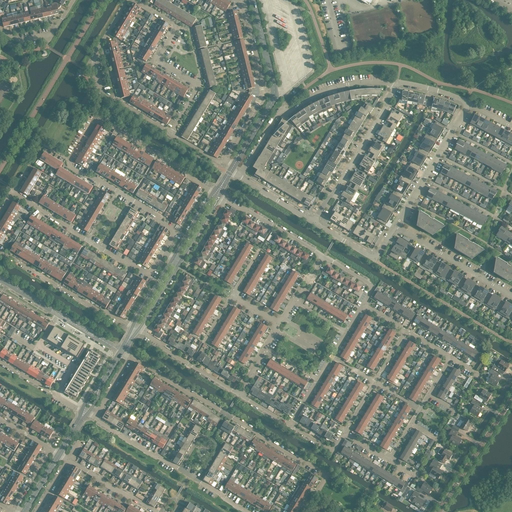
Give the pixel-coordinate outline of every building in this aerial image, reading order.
[(164,10),(169,2),(165,0),(163,0),(159,7),(164,10)] [(221,9),(226,0),(225,0),(219,0),(216,6),(215,5),(214,7),(216,8),(217,6),(221,9)] [(228,7),(231,3),(226,0),(221,9),(226,11),(227,9),(229,10),(231,9),(228,7)] [(58,8),(60,8),(61,6),(60,5),(58,6),(57,4),(58,2),(51,3),(52,6),(54,15),(60,13),(58,8)] [(168,13),(173,5),(169,2),(164,10),(168,13)] [(141,8),(133,3),(130,8),(138,13),(140,14),(142,12),(140,10),(141,8)] [(52,6),(49,6),(48,4),(46,4),(47,7),(49,16),(54,15),(52,6)] [(47,7),(44,8),(43,5),(41,6),(41,8),(44,17),(49,16),(47,7)] [(173,16),(178,7),(173,5),(168,13),(173,16)] [(41,8),(38,9),(38,6),(35,7),(38,19),(44,17),(41,8)] [(30,8),(33,20),(38,19),(35,7),(30,8)] [(178,7),(173,16),(178,18),(183,10),(178,7)] [(138,13),(130,8),(127,12),(135,17),(138,13)] [(232,12),(231,9),(229,10),(230,13),(227,13),(229,19),(238,17),(237,11),(232,12)] [(183,10),(178,18),(182,21),(187,13),(183,10)] [(135,17),(127,12),(125,17),(133,22),(135,17)] [(187,13),(182,21),(187,24),(192,16),(187,13)] [(192,27),(197,19),(192,16),(187,24),(192,27)] [(0,21),(1,22),(3,22),(4,27),(9,26),(7,17),(2,18),(2,20),(0,20),(0,21)] [(133,22),(125,17),(122,22),(130,26),(133,22)] [(169,24),(161,19),(158,23),(158,24),(166,29),(169,24)] [(130,26),(122,22),(119,26),(127,31),(130,26)] [(155,29),(163,34),(166,29),(158,24),(158,23),(156,22),(155,24),(157,25),(155,29)] [(127,31),(119,26),(116,31),(124,36),(127,31)] [(152,33),(160,38),(163,34),(155,29),(153,32),(152,33)] [(117,40),(118,38),(123,42),(125,39),(123,38),(124,36),(116,31),(113,36),(115,36),(114,38),(115,38),(115,41),(117,40)] [(149,38),(157,43),(160,38),(152,33),(153,32),(151,31),(149,33),(151,34),(149,38)] [(113,40),(113,41),(108,43),(109,48),(118,46),(117,40),(115,41),(115,38),(114,38),(113,40)] [(146,43),(155,48),(157,43),(149,38),(147,42),(146,43)] [(144,47),(152,52),(155,48),(146,43),(147,42),(145,40),(144,42),(146,44),(144,47)] [(141,52),(149,57),(152,52),(144,47),(141,51),(141,52)] [(140,53),(138,57),(146,62),(149,57),(141,52),(141,51),(139,50),(138,52),(140,53)] [(142,72),(146,74),(146,75),(151,67),(147,64),(142,72)] [(151,78),(156,69),(151,67),(146,75),(146,74),(144,76),(146,78),(148,75),(151,78)] [(156,80),(161,72),(156,69),(151,78),(155,80),(156,80)] [(160,83),(165,75),(161,72),(156,80),(155,80),(154,82),(155,83),(157,81),(160,83)] [(165,86),(170,78),(165,75),(160,83),(164,85),(165,86)] [(170,89),(175,81),(170,78),(165,86),(164,85),(163,88),(165,89),(166,87),(170,89)] [(174,92),(179,83),(175,81),(170,89),(173,91),(174,92)] [(249,89),(249,91),(251,93),(252,92),(251,89),(255,88),(254,82),(245,84),(246,90),(249,89)] [(179,94),(184,86),(179,83),(174,92),(173,91),(172,93),(174,94),(175,92),(179,94)] [(179,94),(184,97),(189,89),(184,86),(179,94)] [(216,94),(208,89),(205,94),(213,99),(216,94)] [(350,91),(351,100),(358,99),(362,99),(361,96),(364,96),(369,96),(372,96),(379,96),(378,96),(379,96),(382,92),(381,91),(381,90),(383,90),(383,89),(372,89),(370,89),(361,90),(355,91),(350,91)] [(127,97),(127,99),(129,100),(130,99),(129,96),(131,96),(129,90),(120,93),(122,98),(127,97)] [(248,94),(245,93),(242,97),(251,102),(254,98),(250,95),(251,93),(249,91),(248,94)] [(399,100),(407,101),(409,92),(405,92),(403,91),(402,96),(399,100)] [(133,97),(131,96),(129,96),(130,99),(129,100),(130,101),(130,102),(135,105),(139,97),(135,94),(133,97)] [(202,98),(210,103),(213,99),(205,94),(202,98)] [(140,95),(139,97),(135,105),(139,108),(144,100),(145,98),(140,95)] [(426,105),(425,107),(426,107),(428,99),(427,100),(425,99),(426,96),(425,96),(420,95),(418,103),(426,105)] [(240,102),(248,107),(251,102),(242,97),(240,101),(240,102)] [(328,97),(323,99),(328,110),(332,108),(332,106),(328,97)] [(199,103),(207,108),(210,103),(202,98),(199,103)] [(429,106),(437,109),(440,100),(436,99),(434,98),(433,101),(431,101),(431,99),(429,108),(429,106)] [(318,102),(323,112),(328,110),(323,99),(318,102)] [(149,103),(144,100),(139,108),(144,111),(149,103)] [(150,100),(149,103),(144,111),(148,113),(153,105),(155,103),(150,100)] [(237,107),(245,112),(248,107),(240,102),(240,101),(238,100),(237,102),(239,103),(237,107)] [(367,105),(373,109),(374,109),(373,109),(378,101),(376,100),(373,105),(369,103),(367,105)] [(437,109),(442,110),(445,102),(442,101),(440,100),(437,109)] [(318,102),(313,104),(319,114),(323,112),(318,102)] [(442,110),(447,112),(451,104),(448,102),(445,102),(442,110)] [(196,107),(204,112),(207,108),(199,103),(196,107)] [(309,107),(313,114),(314,116),(319,114),(313,104),(309,107)] [(370,114),(373,109),(367,105),(365,104),(364,105),(363,105),(358,112),(366,117),(369,113),(370,114)] [(454,115),(457,109),(455,109),(456,106),(453,105),(451,104),(447,112),(454,115)] [(153,105),(148,113),(153,116),(158,108),(153,105)] [(193,112),(202,117),(204,112),(196,107),(193,112)] [(234,111),(242,116),(245,112),(237,107),(235,110),(234,111)] [(309,107),(304,109),(309,117),(313,114),(309,107)] [(158,108),(153,116),(158,119),(162,111),(158,108)] [(164,109),(162,111),(158,119),(162,122),(167,114),(165,112),(166,110),(164,109)] [(231,116),(239,121),(242,116),(234,111),(235,110),(232,109),(231,111),(233,112),(231,116)] [(304,109),(299,112),(305,120),(309,117),(304,109)] [(403,115),(395,110),(394,112),(392,111),(390,116),(399,122),(402,117),(403,115)] [(167,125),(173,114),(168,112),(167,114),(162,122),(167,125)] [(202,117),(193,112),(191,117),(199,122),(202,117)] [(299,112),(295,116),(302,125),(306,122),(305,120),(299,112)] [(356,116),(364,121),(366,117),(358,112),(356,116)] [(475,128),(476,126),(480,118),(474,115),(472,119),(473,119),(470,125),(475,128)] [(228,121),(237,126),(239,121),(231,116),(229,120),(228,121)] [(291,119),(298,128),(302,125),(295,116),(291,119)] [(353,120),(361,125),(364,121),(356,116),(353,120)] [(387,121),(388,122),(387,124),(395,129),(399,122),(390,116),(387,121)] [(199,122),(191,117),(188,121),(196,126),(199,122)] [(226,125),(234,130),(237,126),(228,121),(229,120),(227,118),(226,120),(228,122),(226,125)] [(481,129),(485,120),(480,118),(476,126),(481,129)] [(283,120),(283,119),(278,126),(289,133),(293,126),(291,125),(290,124),(290,123),(289,123),(289,122),(287,122),(286,121),(285,120),(284,120),(283,120)] [(350,125),(359,130),(361,125),(353,120),(350,125)] [(486,131),(490,123),(485,120),(481,129),(486,131)] [(196,126),(188,121),(185,126),(193,131),(196,126)] [(445,127),(436,121),(432,128),(432,129),(441,134),(444,130),(443,130),(445,127)] [(491,134),(495,126),(490,123),(486,131),(491,134)] [(385,126),(384,125),(381,130),(391,136),(395,129),(387,124),(385,126)] [(103,127),(98,125),(95,129),(103,134),(106,130),(103,128),(103,127)] [(223,130),(231,135),(234,130),(226,125),(223,129),(223,130)] [(348,129),(356,134),(359,130),(350,125),(348,129)] [(193,131),(185,126),(182,131),(190,136),(193,131)] [(289,133),(278,126),(275,131),(286,137),(289,133)] [(496,137),(500,128),(495,126),(491,134),(496,137)] [(220,135),(228,140),(231,135),(223,130),(223,129),(221,128),(220,130),(222,131),(220,135)] [(438,139),(439,139),(441,134),(432,129),(432,128),(430,128),(426,135),(436,141),(438,139)] [(501,139),(505,131),(500,128),(496,137),(501,139)] [(103,134),(95,129),(92,134),(100,139),(103,134)] [(345,134),(353,138),(356,134),(348,129),(345,134)] [(378,135),(379,136),(378,138),(386,143),(388,141),(391,136),(381,130),(378,135)] [(179,135),(188,140),(190,136),(182,131),(179,135)] [(286,137),(275,131),(273,135),(283,141),(286,137)] [(500,141),(505,144),(506,142),(510,134),(505,131),(501,139),(500,141)] [(100,139),(92,134),(90,139),(98,144),(100,139)] [(343,138),(351,143),(353,138),(345,134),(343,138)] [(217,139),(225,144),(228,140),(220,135),(218,138),(217,139)] [(283,141),(273,135),(270,139),(278,144),(281,146),(283,141)] [(436,144),(435,144),(436,141),(426,135),(422,142),(423,143),(433,148),(436,144)] [(114,142),(112,144),(117,147),(121,140),(117,137),(114,142)] [(214,144),(223,149),(225,144),(217,139),(218,138),(216,137),(214,139),(217,140),(214,144)] [(340,142),(348,147),(351,143),(343,138),(340,142)] [(98,144),(90,139),(87,143),(95,148),(98,144)] [(276,149),(278,144),(270,139),(267,144),(276,149)] [(122,150),(126,143),(121,140),(117,147),(122,150)] [(377,140),(375,142),(374,142),(371,146),(381,152),(384,148),(385,145),(377,140)] [(455,149),(461,152),(465,143),(460,140),(459,143),(458,142),(456,144),(457,145),(455,149)] [(335,145),(345,152),(348,147),(340,142),(338,141),(335,145)] [(95,148),(87,143),(84,148),(92,153),(95,148)] [(126,153),(131,145),(126,143),(122,150),(126,153)] [(429,153),(430,153),(433,148),(423,143),(419,150),(428,155),(429,153)] [(460,154),(464,156),(470,146),(465,143),(461,152),(460,154)] [(212,148),(220,153),(223,149),(214,144),(212,147),(212,148)] [(278,150),(276,149),(267,144),(265,148),(275,155),(278,150)] [(131,155),(135,148),(131,145),(126,153),(131,155)] [(332,150),(335,151),(343,156),(345,152),(335,145),(332,150)] [(207,152),(217,158),(220,153),(212,148),(212,147),(210,146),(209,148),(207,152)] [(368,151),(370,152),(368,154),(376,159),(381,152),(371,146),(368,151)] [(464,156),(469,158),(470,156),(474,148),(470,146),(464,156)] [(92,153),(84,148),(81,153),(89,158),(91,155),(94,156),(95,154),(92,153)] [(131,155),(130,157),(135,160),(140,151),(135,148),(131,155)] [(275,155),(265,148),(262,152),(273,159),(275,155)] [(470,156),(475,158),(479,151),(474,148),(470,156)] [(427,158),(426,158),(428,155),(419,150),(415,157),(424,162),(427,158)] [(139,163),(145,154),(140,151),(135,160),(139,163)] [(332,155),(340,160),(343,156),(335,151),(332,155)] [(478,163),(479,161),(483,153),(479,151),(475,158),(474,160),(478,163)] [(44,152),(42,156),(40,159),(45,162),(49,155),(44,152)] [(273,159),(262,152),(259,157),(268,162),(270,163),(273,159)] [(89,158),(81,153),(78,157),(87,162),(89,158)] [(484,163),(488,155),(483,153),(479,161),(484,163)] [(144,165),(145,164),(149,157),(145,154),(139,163),(144,165)] [(327,158),(329,160),(337,165),(340,160),(332,155),(330,154),(327,158)] [(367,156),(366,156),(363,160),(372,166),(376,159),(368,154),(367,156)] [(49,165),(54,158),(49,155),(45,162),(49,165)] [(488,165),(492,158),(488,155),(484,163),(488,165)] [(410,160),(412,161),(410,164),(419,169),(421,167),(422,167),(424,162),(415,157),(413,156),(410,160)] [(84,167),(87,162),(78,157),(76,162),(81,165),(84,167)] [(151,164),(154,159),(149,157),(145,164),(149,167),(151,164)] [(256,163),(259,165),(257,168),(258,169),(257,170),(258,170),(254,176),(259,179),(260,177),(265,180),(270,172),(265,169),(266,168),(265,167),(268,162),(259,157),(256,163)] [(54,158),(49,165),(54,168),(58,160),(54,158)] [(493,168),(497,160),(492,158),(488,165),(492,168),(493,168)] [(59,170),(61,167),(63,163),(58,160),(54,168),(59,170)] [(157,160),(152,168),(155,170),(153,172),(156,173),(157,171),(162,163),(157,160)] [(327,164),(335,169),(337,165),(329,160),(327,164)] [(360,168),(368,173),(369,171),(372,166),(363,160),(360,165),(361,166),(360,168)] [(492,168),(497,171),(501,162),(497,160),(493,168),(492,168)] [(502,173),(503,170),(504,171),(507,165),(501,162),(497,171),(502,173)] [(106,166),(101,163),(99,166),(96,171),(101,174),(106,166)] [(157,171),(162,174),(166,166),(162,163),(157,171)] [(112,166),(107,164),(106,166),(101,174),(105,177),(112,166)] [(324,168),(332,173),(335,169),(327,164),(324,168)] [(409,166),(407,165),(405,170),(416,176),(419,172),(418,172),(419,169),(410,164),(409,166)] [(444,166),(442,168),(443,169),(441,173),(447,175),(451,167),(446,164),(445,166),(444,166)] [(116,169),(112,166),(105,177),(110,180),(116,169)] [(165,178),(166,177),(171,169),(166,166),(162,174),(161,176),(165,178)] [(61,177),(65,170),(61,167),(59,170),(56,175),(61,177)] [(451,178),(452,177),(456,170),(451,167),(447,175),(451,178)] [(42,172),(35,168),(32,173),(39,177),(42,172)] [(321,173),(330,178),(332,173),(324,168),(321,173)] [(121,172),(116,169),(110,180),(115,182),(121,172)] [(171,180),(176,172),(171,169),(166,177),(171,180)] [(66,180),(70,173),(65,170),(61,177),(66,180)] [(357,173),(356,172),(353,177),(362,183),(365,178),(367,175),(358,170),(357,173)] [(400,177),(402,178),(411,183),(412,181),(413,181),(416,176),(405,170),(400,177)] [(456,180),(460,172),(456,170),(452,177),(456,180)] [(126,175),(121,172),(115,182),(119,185),(126,175)] [(175,182),(180,174),(176,172),(171,180),(175,182)] [(270,172),(265,180),(269,183),(274,175),(270,172)] [(461,182),(465,174),(460,172),(456,180),(461,182)] [(29,177),(36,182),(39,177),(32,173),(29,177)] [(70,183),(75,176),(70,173),(66,180),(70,183)] [(319,177),(327,182),(330,178),(321,173),(319,177)] [(180,185),(185,177),(180,174),(175,182),(180,185)] [(465,185),(469,177),(465,174),(461,182),(465,185)] [(124,188),(130,177),(126,175),(119,185),(124,188)] [(274,175),(269,183),(273,185),(278,177),(274,175)] [(280,175),(278,177),(273,185),(278,188),(284,178),(280,175)] [(75,176),(70,183),(75,186),(79,178),(75,176)] [(324,187),(324,186),(327,182),(319,177),(317,176),(314,181),(324,187)] [(36,182),(29,177),(26,182),(33,186),(36,182)] [(135,180),(130,177),(124,188),(128,191),(135,180)] [(350,181),(351,182),(350,185),(358,190),(362,183),(353,177),(350,181)] [(470,187),(474,179),(469,177),(465,185),(470,187)] [(79,178),(75,186),(79,188),(84,181),(79,178)] [(284,178),(278,188),(282,191),(287,182),(288,180),(284,178)] [(410,186),(409,186),(411,183),(402,178),(398,185),(407,191),(410,186)] [(474,189),(478,182),(474,179),(470,187),(474,189)] [(140,183),(135,180),(128,191),(133,194),(136,189),(140,183)] [(84,181),(79,188),(84,191),(88,184),(84,181)] [(33,186),(26,182),(23,187),(31,191),(33,186)] [(287,182),(282,191),(286,193),(291,185),(287,182)] [(478,192),(483,184),(478,182),(474,189),(478,192)] [(202,188),(194,183),(191,188),(199,193),(202,188)] [(89,194),(93,187),(88,184),(84,191),(89,194)] [(483,194),(487,186),(483,184),(478,192),(483,194)] [(291,185),(286,193),(291,196),(296,188),(291,185)] [(297,185),(296,188),(291,196),(295,198),(300,190),(302,188),(297,185)] [(348,187),(347,186),(344,191),(354,197),(358,190),(350,185),(348,187)] [(404,195),(405,195),(407,191),(398,185),(393,192),(402,197),(404,195)] [(483,194),(487,197),(492,189),(487,186),(483,194)] [(21,191),(28,196),(31,191),(23,187),(21,191)] [(145,190),(140,188),(136,195),(141,198),(145,190)] [(147,188),(145,190),(141,198),(145,201),(150,193),(147,192),(149,189),(147,188)] [(189,193),(197,197),(199,193),(191,188),(189,193)] [(429,193),(427,196),(433,199),(437,191),(432,188),(431,190),(430,190),(428,192),(429,193)] [(495,197),(497,192),(492,189),(487,197),(492,199),(494,196),(495,197)] [(110,195),(103,190),(100,195),(107,199),(110,195)] [(300,190),(295,198),(300,201),(305,193),(300,190)] [(341,199),(350,204),(351,201),(354,197),(344,191),(341,196),(343,196),(341,199)] [(437,202),(438,201),(437,201),(442,193),(437,191),(433,199),(437,202)] [(392,194),(390,193),(388,198),(399,205),(402,200),(401,200),(402,197),(393,192),(392,194)] [(150,193),(145,201),(150,204),(154,196),(150,193)] [(186,197),(194,202),(197,197),(189,193),(186,197)] [(305,193),(300,201),(304,204),(309,196),(305,193)] [(442,204),(446,196),(442,193),(437,201),(438,201),(442,204)] [(313,205),(317,198),(310,194),(309,196),(304,204),(309,207),(310,204),(313,205)] [(44,195),(39,203),(44,206),(48,198),(44,195)] [(97,200),(104,204),(107,199),(100,195),(97,200)] [(154,196),(150,204),(154,206),(159,199),(154,196)] [(447,206),(451,198),(446,196),(442,204),(447,206)] [(183,202),(191,207),(194,202),(186,197),(183,202)] [(48,208),(53,201),(48,198),(44,206),(48,208)] [(395,209),(396,209),(399,205),(388,198),(383,205),(394,211),(395,209)] [(451,208),(455,201),(451,198),(447,206),(451,208)] [(159,199),(154,206),(159,209),(164,202),(159,199)] [(94,204),(102,209),(104,204),(97,200),(94,204)] [(53,211),(57,204),(53,201),(48,208),(53,211)] [(456,211),(460,203),(455,201),(451,208),(456,211)] [(13,202),(11,206),(19,211),(21,206),(18,205),(18,204),(14,202),(13,202)] [(164,212),(169,205),(164,202),(159,209),(164,212)] [(180,206),(188,211),(191,207),(183,202),(180,206)] [(460,213),(464,205),(460,203),(456,211),(460,213)] [(57,204),(53,211),(58,214),(62,207),(57,204)] [(92,209),(99,213),(102,209),(94,204),(92,209)] [(393,214),(392,214),(394,211),(383,205),(379,212),(381,213),(390,219),(393,214)] [(465,216),(469,208),(464,205),(460,213),(465,216)] [(19,211),(11,206),(8,211),(16,216),(19,211)] [(177,211),(185,216),(188,211),(180,206),(177,211)] [(62,207),(58,214),(62,217),(67,209),(62,207)] [(332,217),(330,220),(335,223),(340,214),(335,212),(337,208),(335,207),(329,216),(330,215),(332,217)] [(139,212),(132,208),(129,212),(136,217),(139,212)] [(229,218),(230,215),(233,217),(237,211),(231,208),(229,211),(227,209),(223,215),(224,215),(229,218)] [(469,218),(473,210),(469,208),(465,216),(469,218)] [(67,209),(62,217),(67,219),(71,212),(67,209)] [(99,213),(92,209),(89,214),(96,218),(99,213)] [(473,220),(478,213),(473,210),(469,218),(473,220)] [(16,216),(8,211),(5,215),(13,220),(16,216)] [(175,216),(183,220),(185,216),(177,211),(175,216)] [(72,222),(76,215),(71,212),(67,219),(72,222)] [(136,217),(129,212),(126,217),(134,222),(136,217)] [(442,225),(444,226),(444,225),(434,219),(433,220),(429,217),(421,212),(422,213),(419,219),(419,218),(418,219),(421,220),(418,226),(417,226),(425,231),(433,235),(436,229),(439,231),(438,230),(442,225)] [(376,220),(385,225),(387,223),(388,223),(390,219),(381,213),(376,220)] [(473,220),(473,221),(478,223),(482,215),(478,213),(473,220)] [(96,218),(89,214),(86,218),(93,223),(96,218)] [(340,225),(345,217),(340,214),(335,223),(340,225)] [(13,220),(5,215),(2,220),(10,225),(13,220)] [(231,223),(228,221),(230,218),(229,218),(224,215),(221,221),(229,226),(231,223)] [(344,228),(351,217),(346,215),(345,217),(340,225),(344,228)] [(482,226),(484,223),(485,223),(488,218),(482,215),(478,223),(482,226)] [(29,220),(27,223),(32,226),(36,218),(31,216),(29,220)] [(172,220),(180,225),(183,220),(175,216),(172,220)] [(251,219),(245,216),(240,224),(246,227),(247,226),(247,225),(248,225),(250,220),(251,219)] [(134,222),(126,217),(123,222),(131,226),(134,222)] [(349,231),(356,220),(351,217),(344,228),(349,231)] [(36,228),(41,221),(36,218),(32,226),(36,228)] [(93,223),(86,218),(83,223),(90,227),(93,223)] [(0,224),(7,229),(10,225),(2,220),(0,223),(0,224)] [(247,226),(249,227),(248,230),(251,232),(256,224),(250,220),(248,225),(247,225),(247,226)] [(41,231),(45,224),(41,221),(36,228),(41,231)] [(223,229),(225,227),(228,228),(229,226),(221,221),(218,226),(223,229)] [(131,226),(123,222),(120,226),(128,231),(131,226)] [(80,228),(88,232),(90,227),(83,223),(80,228)] [(359,223),(353,233),(358,236),(364,225),(359,223)] [(7,229),(0,224),(0,231),(5,234),(7,236),(10,231),(7,229)] [(46,234),(50,227),(45,224),(41,231),(46,234)] [(258,232),(258,231),(261,227),(256,224),(251,232),(253,234),(255,231),(258,232)] [(169,230),(161,225),(158,230),(166,235),(169,230)] [(362,239),(367,231),(369,228),(364,225),(358,236),(362,239)] [(128,231),(120,226),(118,231),(125,236),(128,231)] [(221,232),(223,229),(218,226),(217,226),(214,231),(222,236),(224,233),(221,232)] [(262,226),(261,227),(258,231),(261,233),(259,236),(265,239),(268,234),(265,232),(267,229),(262,226)] [(50,237),(55,230),(50,227),(46,234),(50,237)] [(498,232),(499,232),(497,235),(501,238),(507,230),(501,227),(498,232)] [(55,240),(59,232),(55,230),(50,237),(55,240)] [(166,235),(158,230),(155,234),(163,239),(166,235)] [(506,241),(511,233),(507,230),(501,238),(505,241),(506,241)] [(125,236),(118,231),(115,236),(123,240),(125,236)] [(218,237),(221,239),(222,236),(214,231),(211,236),(216,240),(218,237)] [(367,242),(372,234),(367,231),(362,239),(367,242)] [(59,242),(64,235),(59,232),(55,240),(54,242),(58,244),(59,242)] [(150,238),(152,239),(160,244),(163,239),(155,234),(154,237),(151,235),(150,238)] [(372,245),(373,242),(376,243),(375,244),(379,238),(372,234),(367,242),(372,245)] [(469,240),(458,234),(458,235),(460,236),(457,241),(456,241),(456,242),(459,243),(455,249),(463,254),(472,259),(475,253),(478,255),(478,254),(481,248),(483,249),(473,243),(473,244),(468,241),(469,240)] [(59,242),(64,245),(68,238),(64,235),(59,242)] [(282,240),(283,239),(277,235),(276,238),(273,236),(269,242),(275,245),(277,243),(279,244),(282,240)] [(123,240),(115,236),(112,240),(120,245),(123,240)] [(218,244),(215,242),(216,240),(211,236),(208,242),(216,247),(218,244)] [(413,246),(399,237),(399,238),(400,238),(398,242),(397,242),(395,246),(394,246),(403,251),(405,247),(410,250),(413,246)] [(67,250),(69,248),(73,241),(68,238),(64,245),(63,247),(67,250)] [(160,244),(152,239),(149,244),(157,248),(160,244)] [(15,253),(21,243),(16,240),(13,245),(11,250),(10,250),(15,253)] [(117,250),(120,245),(112,240),(109,245),(117,250)] [(279,244),(279,245),(281,247),(280,250),(282,251),(287,243),(282,240),(279,244)] [(73,251),(78,243),(73,241),(69,248),(73,251)] [(210,251),(213,252),(216,247),(208,242),(204,247),(205,247),(210,250),(210,251)] [(254,247),(246,242),(243,247),(251,252),(254,247)] [(21,243),(15,253),(20,256),(24,248),(22,246),(23,244),(21,243)] [(78,254),(80,251),(82,246),(78,243),(73,251),(78,254)] [(285,253),(287,250),(289,252),(293,246),(287,243),(282,251),(285,253)] [(157,248),(149,244),(146,248),(154,253),(157,248)] [(292,253),(290,256),(293,258),(298,249),(293,246),(289,252),(292,253)] [(393,251),(392,251),(389,255),(397,260),(400,256),(405,259),(408,254),(403,251),(394,246),(395,247),(393,251)] [(212,255),(209,253),(210,251),(210,250),(205,247),(202,253),(210,258),(212,255)] [(241,252),(248,256),(251,252),(243,247),(241,252)] [(416,248),(416,249),(413,247),(407,258),(414,262),(420,250),(416,248)] [(24,248),(20,256),(24,259),(29,251),(24,248)] [(85,248),(80,256),(85,258),(90,251),(85,248)] [(154,253),(146,248),(144,253),(152,258),(154,253)] [(300,258),(301,257),(304,253),(303,253),(298,249),(293,258),(296,259),(297,257),(300,258)] [(418,264),(419,262),(421,264),(426,255),(424,253),(420,250),(414,262),(418,264)] [(29,262),(34,254),(29,251),(24,259),(29,262)] [(34,264),(38,256),(40,254),(35,251),(34,254),(29,262),(34,264)] [(90,251),(85,258),(90,261),(94,254),(90,251)] [(302,261),(307,265),(311,259),(308,258),(310,255),(304,251),(303,253),(304,253),(301,257),(303,259),(302,261)] [(238,256),(245,261),(248,256),(241,252),(238,256)] [(152,258),(144,253),(141,258),(149,262),(152,258)] [(204,262),(205,259),(208,261),(210,258),(202,253),(198,258),(203,261),(204,262)] [(94,254),(90,261),(94,264),(99,256),(94,254)] [(272,258),(265,254),(262,259),(270,263),(272,258)] [(429,256),(426,255),(421,264),(419,266),(426,270),(426,269),(433,258),(429,256)] [(38,267),(43,259),(38,256),(34,264),(38,267)] [(99,256),(94,264),(99,267),(104,259),(99,256)] [(235,261),(242,265),(245,261),(238,256),(235,261)] [(43,270),(48,261),(47,260),(46,258),(44,257),(43,259),(38,267),(43,270)] [(202,268),(204,265),(206,263),(204,262),(203,261),(198,258),(197,257),(194,263),(202,268)] [(138,262),(146,267),(149,262),(141,258),(138,262)] [(437,261),(437,260),(433,258),(426,269),(433,273),(439,263),(437,261)] [(495,265),(498,267),(495,272),(494,272),(509,282),(510,281),(509,281),(511,277),(511,267),(507,265),(508,264),(498,258),(499,259),(496,265),(495,265)] [(104,259),(99,267),(104,270),(108,262),(104,259)] [(259,263),(267,268),(270,263),(262,259),(259,263)] [(47,273),(52,265),(53,263),(49,260),(48,261),(43,270),(47,273)] [(242,265),(235,261),(232,266),(239,270),(242,265)] [(108,262),(104,270),(108,272),(113,265),(108,262)] [(267,268),(259,263),(257,268),(264,272),(267,268)] [(442,263),(442,264),(439,263),(433,273),(439,277),(446,266),(442,263)] [(57,268),(52,265),(47,273),(52,276),(57,268)] [(113,265),(108,272),(113,275),(118,268),(113,265)] [(239,270),(232,266),(229,270),(237,275),(239,270)] [(450,269),(450,268),(446,266),(439,277),(446,281),(447,279),(452,270),(450,269)] [(329,274),(331,276),(332,276),(334,271),(335,270),(329,267),(328,270),(325,268),(322,274),(327,277),(329,274)] [(61,270),(57,268),(52,276),(57,278),(61,270)] [(118,268),(113,275),(118,278),(122,270),(118,268)] [(254,272),(261,277),(264,272),(257,268),(254,272)] [(66,273),(61,270),(57,278),(61,281),(64,276),(66,273)] [(122,281),(127,273),(122,270),(118,278),(122,281)] [(237,275),(229,270),(227,275),(234,279),(237,275)] [(299,274),(292,270),(289,275),(297,279),(299,274)] [(447,279),(453,283),(459,274),(455,271),(454,272),(452,270),(447,279)] [(333,278),(332,281),(335,283),(340,274),(334,271),(332,276),(331,276),(331,277),(333,278)] [(261,277),(254,272),(251,277),(258,282),(261,277)] [(337,284),(339,282),(342,283),(345,278),(340,274),(335,283),(337,284)] [(453,283),(452,285),(456,287),(457,286),(459,287),(465,278),(462,277),(463,276),(459,274),(453,283)] [(69,275),(64,283),(69,286),(74,278),(69,275)] [(224,280),(231,284),(234,279),(227,275),(224,280)] [(286,280),(294,284),(297,279),(289,275),(286,280)] [(146,281),(138,276),(135,281),(143,286),(146,281)] [(194,281),(186,276),(183,282),(184,282),(188,285),(190,283),(192,284),(194,281)] [(248,282),(256,286),(258,282),(251,277),(248,282)] [(73,288),(78,280),(74,278),(69,286),(73,288)] [(78,291),(83,283),(84,281),(80,278),(78,280),(73,288),(78,291)] [(344,285),(342,288),(345,289),(350,281),(345,278),(342,283),(344,285)] [(468,279),(467,280),(465,278),(459,287),(466,291),(472,281),(468,279)] [(284,284),(291,289),(294,284),(286,280),(284,284)] [(143,286),(135,281),(132,286),(140,291),(143,286)] [(352,290),(353,289),(356,284),(350,281),(345,289),(348,291),(350,288),(352,290)] [(475,284),(476,284),(472,281),(466,291),(465,293),(471,297),(472,295),(478,286),(475,284)] [(192,287),(188,285),(184,282),(180,288),(189,293),(192,287)] [(256,286),(248,282),(245,286),(253,291),(256,286)] [(87,286),(83,283),(78,291),(83,294),(87,286)] [(356,283),(356,284),(353,289),(356,290),(354,293),(360,297),(363,291),(360,289),(362,286),(356,283)] [(93,287),(89,284),(87,286),(83,294),(87,297),(92,289),(93,287)] [(281,289),(288,293),(291,289),(284,284),(281,289)] [(140,291),(132,286),(129,290),(137,295),(140,291)] [(242,291),(250,296),(253,291),(245,286),(242,291)] [(481,287),(480,287),(478,286),(472,295),(479,299),(485,289),(481,287)] [(184,294),(187,296),(189,293),(180,288),(177,293),(182,296),(183,297),(184,294)] [(378,291),(379,290),(376,288),(373,293),(376,295),(374,298),(379,301),(383,294),(378,291)] [(92,300),(97,292),(92,289),(87,297),(92,300)] [(288,293),(281,289),(278,293),(285,298),(288,293)] [(488,292),(489,292),(485,289),(479,299),(485,303),(491,294),(488,292)] [(137,295),(129,290),(127,295),(135,300),(137,295)] [(96,302),(101,294),(97,292),(92,300),(96,302)] [(311,292),(306,300),(311,303),(316,295),(311,292)] [(177,293),(173,298),(182,303),(183,300),(181,299),(182,296),(177,293)] [(285,298),(278,293),(275,298),(283,302),(285,298)] [(101,305),(106,297),(101,294),(96,302),(101,305)] [(383,304),(388,297),(383,294),(379,301),(383,304)] [(485,303),(484,304),(491,308),(497,297),(493,294),(493,295),(491,294),(485,303)] [(135,300),(127,295),(124,300),(132,305),(135,300)] [(222,299),(214,295),(212,300),(219,304),(222,299)] [(316,305),(320,298),(316,295),(311,303),(316,305)] [(106,308),(111,300),(106,297),(101,305),(106,308)] [(388,307),(392,299),(388,297),(383,304),(388,307)] [(392,310),(397,302),(398,300),(394,297),(392,299),(388,307),(392,310)] [(496,309),(498,310),(503,301),(501,300),(501,299),(497,297),(491,308),(495,311),(496,309)] [(8,308),(12,301),(8,298),(3,305),(8,308)] [(170,304),(178,309),(182,303),(173,298),(170,304)] [(283,302),(275,298),(272,303),(280,307),(283,302)] [(321,308),(325,301),(320,298),(316,305),(321,308)] [(132,305),(124,300),(121,304),(129,309),(132,305)] [(209,304),(216,309),(219,304),(212,300),(209,304)] [(11,309),(9,312),(11,313),(17,303),(12,301),(8,308),(11,309)] [(325,311),(330,304),(325,301),(321,308),(325,311)] [(498,310),(497,312),(503,316),(510,305),(506,302),(506,303),(503,301),(498,310)] [(397,312),(402,305),(397,302),(392,310),(397,312)] [(13,315),(15,312),(17,313),(22,306),(17,303),(11,313),(13,315)] [(269,307),(277,312),(280,307),(272,303),(269,307)] [(129,309),(121,304),(118,309),(126,314),(129,309)] [(167,309),(175,314),(178,309),(170,304),(167,309)] [(206,309),(213,313),(216,309),(209,304),(206,309)] [(330,304),(325,311),(330,314),(334,306),(330,304)] [(402,315),(406,308),(402,305),(397,312),(402,315)] [(510,320),(511,318),(511,316),(511,305),(510,305),(503,316),(510,320)] [(20,315),(19,318),(20,319),(26,309),(22,306),(17,313),(20,315)] [(241,311),(233,306),(230,311),(238,315),(241,311)] [(334,306),(330,314),(334,317),(339,309),(334,306)] [(406,318),(411,311),(406,308),(402,315),(406,318)] [(22,320),(24,317),(27,319),(31,312),(26,309),(20,319),(22,320)] [(115,314),(123,319),(126,314),(118,309),(115,314)] [(164,314),(164,315),(169,318),(171,315),(174,317),(175,314),(167,309),(164,314)] [(203,313),(211,318),(213,313),(206,309),(203,313)] [(339,309),(334,317),(339,319),(344,312),(339,309)] [(228,316),(235,320),(238,315),(230,311),(228,316)] [(411,321),(416,314),(411,311),(406,318),(411,321)] [(29,321),(28,323),(30,324),(36,314),(31,312),(27,319),(29,321)] [(344,322),(348,315),(344,312),(339,319),(344,322)] [(211,318),(203,313),(200,318),(208,323),(211,318)] [(31,325),(33,323),(36,325),(40,317),(36,314),(30,324),(31,325)] [(372,318),(365,314),(362,319),(369,323),(372,318)] [(170,318),(169,318),(164,315),(161,320),(169,325),(171,322),(168,320),(170,318)] [(418,315),(413,322),(418,325),(423,318),(418,315)] [(225,320),(232,325),(235,320),(228,316),(225,320)] [(37,329),(39,330),(45,320),(40,317),(36,325),(39,326),(37,329)] [(4,325),(6,322),(0,318),(0,325),(6,329),(8,330),(9,328),(4,325)] [(208,323),(200,318),(198,323),(205,327),(208,323)] [(423,328),(427,321),(423,318),(418,325),(423,328)] [(359,323),(366,328),(369,323),(362,319),(359,323)] [(37,333),(39,334),(42,328),(45,330),(50,323),(49,323),(45,320),(39,330),(37,333)] [(163,329),(165,326),(168,328),(169,325),(161,320),(158,325),(162,328),(163,329)] [(222,325),(229,329),(232,325),(225,320),(222,325)] [(427,331),(432,323),(427,321),(423,328),(427,331)] [(432,334),(437,326),(438,324),(433,321),(432,323),(427,331),(432,334)] [(205,327),(198,323),(195,327),(202,332),(205,327)] [(268,327),(260,323),(257,327),(265,332),(268,327)] [(356,328),(364,332),(366,328),(359,323),(356,328)] [(161,331),(162,328),(158,325),(157,325),(153,330),(156,332),(154,335),(160,338),(163,332),(161,331)] [(229,329),(222,325),(219,330),(227,334),(229,329)] [(85,345),(55,326),(47,339),(77,358),(85,345)] [(437,336),(441,329),(437,326),(432,334),(437,336)] [(192,332),(199,337),(202,332),(195,327),(192,332)] [(255,332),(262,336),(265,332),(257,327),(255,332)] [(353,333),(361,337),(364,332),(356,328),(353,333)] [(396,333),(389,328),(386,333),(393,338),(396,333)] [(441,339),(446,332),(441,329),(437,336),(441,339)] [(227,334),(219,330),(216,334),(224,339),(227,334)] [(446,342),(451,335),(452,333),(447,330),(446,332),(441,339),(446,342)] [(252,337),(259,341),(262,336),(255,332),(252,337)] [(361,337),(353,333),(351,337),(358,342),(361,337)] [(383,338),(390,342),(393,338),(386,333),(383,338)] [(224,339),(216,334),(214,339),(221,343),(224,339)] [(451,345),(455,338),(451,335),(446,342),(451,345)] [(174,342),(175,340),(171,337),(167,342),(169,343),(169,344),(174,346),(176,343),(174,342)] [(249,341),(256,346),(259,341),(252,337),(249,341)] [(358,342),(351,337),(348,342),(355,346),(358,342)] [(380,343),(388,347),(390,342),(383,338),(380,343)] [(455,348),(460,340),(455,338),(451,345),(455,348)] [(211,344),(218,348),(221,343),(214,339),(211,344)] [(256,346),(249,341),(247,340),(244,345),(246,346),(254,350),(256,346)] [(416,345),(409,340),(406,345),(413,349),(416,345)] [(460,350),(465,343),(460,340),(455,348),(460,350)] [(466,341),(465,343),(460,350),(465,353),(469,346),(470,344),(466,341)] [(355,346),(348,342),(345,347),(352,351),(355,346)] [(378,347),(385,352),(388,347),(380,343),(378,347)] [(186,344),(185,345),(184,345),(181,350),(185,353),(186,352),(187,352),(190,347),(186,344)] [(403,350),(410,354),(413,349),(406,345),(403,350)] [(254,350),(246,346),(243,350),(251,355),(254,350)] [(469,356),(474,349),(469,346),(465,353),(469,356)] [(188,353),(187,354),(192,357),(195,352),(194,351),(195,349),(190,347),(187,352),(188,353)] [(352,351),(345,347),(342,351),(350,356),(352,351)] [(385,352),(378,347),(375,352),(382,356),(385,352)] [(4,348),(0,354),(0,356),(4,359),(8,351),(4,348)] [(98,354),(91,349),(66,391),(65,390),(64,392),(70,396),(72,394),(76,397),(76,396),(75,395),(76,394),(77,394),(79,391),(78,390),(79,389),(80,389),(82,386),(81,385),(82,383),(83,384),(85,381),(84,380),(86,378),(86,379),(101,355),(100,355),(100,356),(98,355),(98,354)] [(474,359),(478,351),(474,349),(469,356),(474,359)] [(251,355),(243,350),(241,355),(248,360),(251,355)] [(400,354),(408,359),(410,354),(403,350),(400,354)] [(8,351),(4,359),(9,361),(13,354),(8,351)] [(343,361),(346,362),(350,356),(342,351),(339,356),(344,359),(343,361)] [(479,362),(481,358),(483,360),(487,355),(484,353),(483,354),(478,351),(474,359),(479,362)] [(201,355),(199,354),(196,359),(201,362),(202,361),(203,362),(206,356),(207,354),(202,352),(201,355)] [(382,356),(375,352),(372,356),(379,361),(382,356)] [(13,354),(9,361),(13,364),(18,357),(13,354)] [(408,359),(400,354),(397,359),(405,363),(408,359)] [(238,360),(245,364),(248,360),(241,355),(238,360)] [(441,360),(434,355),(431,360),(438,365),(441,360)] [(211,359),(206,356),(203,362),(204,362),(203,363),(208,366),(211,361),(210,360),(211,359)] [(379,361),(372,356),(369,361),(377,366),(379,361)] [(18,357),(13,364),(18,367),(22,360),(18,357)] [(271,359),(266,366),(271,369),(276,362),(271,359)] [(405,363),(397,359),(395,363),(402,368),(405,363)] [(22,360),(18,367),(22,370),(27,363),(22,360)] [(428,365),(435,369),(438,365),(431,360),(428,365)] [(501,360),(497,367),(494,365),(492,368),(498,372),(500,369),(505,372),(509,365),(501,360)] [(218,364),(218,361),(214,362),(215,363),(211,361),(208,366),(210,367),(209,368),(214,371),(216,367),(218,364)] [(366,366),(374,370),(377,366),(369,361),(366,366)] [(142,371),(144,367),(136,362),(133,367),(141,372),(141,373),(143,374),(144,372),(142,371)] [(276,372),(280,365),(276,362),(271,369),(276,372)] [(344,365),(342,363),(341,365),(336,362),(333,367),(340,371),(344,365)] [(27,363),(22,370),(27,373),(32,365),(27,363)] [(402,368),(395,363),(392,368),(399,373),(402,368)] [(32,365),(27,373),(32,375),(36,368),(32,365)] [(280,365),(276,372),(280,375),(285,367),(280,365)] [(425,370),(432,374),(435,369),(428,365),(425,370)] [(130,372),(138,376),(141,373),(141,372),(133,367),(130,372)] [(285,378),(289,370),(285,367),(280,375),(285,378)] [(330,371),(337,376),(340,371),(333,367),(330,371)] [(461,372),(453,367),(450,372),(458,377),(461,372)] [(36,378),(41,371),(36,368),(32,375),(36,378)] [(399,373),(392,368),(389,373),(396,377),(399,373)] [(223,376),(227,379),(229,375),(227,374),(229,372),(224,369),(221,374),(223,376)] [(496,386),(500,380),(501,379),(495,376),(497,373),(491,369),(489,372),(493,374),(488,382),(496,386)] [(289,370),(285,378),(290,380),(294,373),(289,370)] [(422,374),(430,379),(432,374),(425,370),(422,374)] [(41,371),(36,378),(41,381),(45,374),(41,371)] [(327,376),(335,381),(337,376),(330,371),(327,376)] [(128,376),(136,381),(135,382),(137,383),(138,381),(136,380),(138,376),(130,372),(128,376)] [(448,377),(455,381),(458,377),(450,372),(448,377)] [(294,383),(299,376),(294,373),(290,380),(294,383)] [(386,378),(393,382),(396,377),(389,373),(386,378)] [(45,374),(41,381),(46,384),(50,377),(45,374)] [(419,379),(427,383),(430,379),(422,374),(419,379)] [(133,386),(135,382),(136,381),(128,376),(125,381),(133,386)] [(299,376),(294,383),(299,386),(303,379),(299,376)] [(324,381),(332,385),(335,381),(327,376),(324,381)] [(50,387),(55,379),(50,377),(46,384),(50,387)] [(445,382),(452,386),(455,381),(448,377),(445,382)] [(150,386),(154,388),(154,389),(159,381),(154,378),(150,386)] [(304,389),(308,382),(303,379),(299,386),(304,389)] [(427,383),(419,379),(417,383),(424,388),(427,383)] [(122,385),(130,390),(129,391),(132,392),(133,391),(130,389),(133,386),(125,381),(122,385)] [(159,381),(154,389),(154,388),(152,390),(154,392),(155,389),(159,391),(164,383),(159,381)] [(332,385),(324,381),(322,385),(329,390),(332,385)] [(364,386),(357,381),(354,386),(361,390),(364,386)] [(442,386),(449,391),(452,386),(445,382),(442,386)] [(159,391),(163,394),(164,394),(169,386),(164,383),(159,391)] [(424,388),(417,383),(414,388),(421,393),(424,388)] [(127,395),(129,391),(130,390),(122,385),(119,390),(127,395)] [(250,392),(252,393),(252,394),(256,396),(261,389),(254,385),(250,392)] [(329,390),(322,385),(319,390),(326,394),(329,390)] [(169,386),(164,394),(163,394),(161,396),(163,397),(165,395),(168,397),(173,389),(169,386)] [(351,391),(359,395),(361,390),(354,386),(351,391)] [(439,391),(447,395),(449,397),(451,392),(449,391),(442,386),(439,391)] [(421,393),(414,388),(411,393),(418,397),(421,393)] [(168,397),(172,399),(173,400),(178,392),(173,389),(168,397)] [(262,392),(263,390),(261,389),(256,396),(261,399),(263,400),(266,395),(262,392)] [(483,389),(479,397),(476,395),(474,398),(480,402),(482,399),(487,402),(491,394),(483,389)] [(116,395),(124,399),(124,400),(126,402),(127,400),(125,398),(127,395),(119,390),(116,395)] [(326,394),(319,390),(316,395),(324,399),(326,394)] [(349,395),(356,400),(359,395),(351,391),(349,395)] [(444,400),(447,395),(439,391),(436,396),(444,400)] [(178,392),(173,400),(172,399),(171,402),(172,403),(174,400),(178,403),(182,395),(178,392)] [(384,398),(377,393),(374,398),(381,402),(384,398)] [(410,399),(415,402),(418,397),(411,393),(407,399),(409,401),(410,399)] [(121,404),(124,400),(124,399),(116,395),(113,399),(121,404)] [(182,395),(178,403),(181,405),(182,405),(187,397),(182,395)] [(265,401),(265,402),(270,404),(272,401),(270,400),(271,398),(266,395),(263,400),(265,401)] [(324,399),(316,395),(313,399),(321,404),(324,399)] [(346,400),(353,404),(356,400),(349,395),(346,400)] [(183,406),(187,408),(192,400),(187,397),(182,405),(181,405),(180,407),(182,408),(183,406)] [(371,403),(378,407),(381,402),(374,398),(371,403)] [(189,407),(193,409),(194,410),(199,402),(194,399),(189,407)] [(310,404),(318,409),(321,404),(313,399),(310,404)] [(5,410),(3,413),(5,414),(12,403),(7,400),(3,408),(5,410)] [(353,404),(346,400),(343,404),(350,409),(353,404)] [(479,403),(473,400),(471,403),(474,405),(470,412),(478,417),(482,409),(477,406),(479,403)] [(199,402),(194,410),(193,409),(192,412),(194,413),(195,410),(199,413),(204,405),(199,402)] [(282,402),(281,404),(280,403),(277,408),(281,411),(282,410),(283,410),(286,405),(282,402)] [(412,408),(407,405),(408,403),(406,402),(402,408),(409,413),(412,408)] [(7,415),(9,412),(12,414),(17,406),(12,403),(5,414),(7,415)] [(288,415),(293,406),(288,403),(286,405),(283,410),(284,411),(283,412),(288,415)] [(368,407),(376,412),(378,407),(371,403),(368,407)] [(350,409),(343,404),(340,409),(347,413),(350,409)] [(204,405),(199,413),(202,415),(203,415),(208,407),(204,405)] [(14,415),(12,419),(14,420),(21,409),(17,406),(12,414),(14,415)] [(212,412),(213,410),(208,407),(203,415),(202,415),(201,417),(203,418),(204,416),(208,418),(212,412)] [(365,412),(373,416),(376,412),(368,407),(365,412)] [(399,413),(406,417),(409,413),(402,408),(399,413)] [(16,421),(19,418),(21,419),(26,411),(21,409),(14,420),(16,421)] [(347,413),(340,409),(337,414),(345,418),(347,413)] [(111,413),(107,410),(102,418),(107,421),(112,413),(113,414),(114,411),(112,410),(111,413)] [(24,421),(22,424),(24,425),(30,414),(26,411),(21,419),(24,421)] [(207,420),(210,422),(211,423),(216,415),(212,412),(208,418),(207,420)] [(304,413),(301,412),(298,417),(301,419),(300,422),(304,425),(305,424),(306,424),(309,419),(305,416),(304,417),(302,416),(304,413)] [(373,416),(365,412),(363,416),(370,421),(373,416)] [(112,424),(116,416),(113,414),(112,413),(107,421),(112,424)] [(396,418),(403,422),(406,417),(399,413),(396,418)] [(26,427),(28,423),(30,425),(35,417),(30,414),(24,425),(26,427)] [(341,424),(342,423),(345,418),(337,414),(334,420),(341,424)] [(216,426),(221,418),(216,415),(211,423),(210,422),(209,425),(211,426),(212,424),(216,426)] [(116,427),(121,419),(122,419),(123,417),(122,416),(120,418),(116,416),(112,424),(116,427)] [(370,421),(363,416),(360,421),(367,426),(370,421)] [(134,420),(130,418),(125,426),(130,429),(135,421),(136,421),(137,419),(136,418),(134,420)] [(393,422),(401,427),(403,422),(396,418),(393,422)] [(460,427),(467,431),(469,427),(470,425),(472,422),(465,418),(460,427)] [(126,422),(122,419),(121,419),(116,427),(121,430),(126,422)] [(313,423),(314,421),(309,419),(306,424),(307,425),(306,426),(311,429),(314,424),(313,423)] [(31,432),(33,434),(40,423),(36,420),(35,420),(31,428),(33,429),(31,432)] [(135,431),(140,423),(136,421),(135,421),(130,429),(135,431)] [(221,429),(224,431),(225,431),(230,424),(225,421),(221,429)] [(367,426),(360,421),(357,426),(364,430),(367,426)] [(401,427),(393,422),(390,427),(398,431),(401,427)] [(35,436),(37,432),(40,433),(45,425),(40,423),(33,434),(33,435),(35,436)] [(51,426),(46,423),(45,426),(45,425),(40,433),(43,435),(41,438),(43,439),(49,428),(51,426)] [(140,434),(144,426),(145,427),(147,424),(145,423),(143,426),(140,423),(135,431),(140,434)] [(194,423),(191,427),(191,428),(198,433),(201,428),(194,423)] [(230,434),(232,432),(231,432),(235,426),(230,424),(225,431),(224,431),(223,433),(225,434),(226,432),(230,434)] [(232,432),(235,434),(236,435),(241,427),(236,424),(235,426),(231,432),(232,432)] [(320,424),(319,426),(314,424),(311,429),(313,430),(317,433),(320,430),(322,425),(320,424)] [(149,429),(145,427),(144,426),(140,434),(144,437),(149,429)] [(198,433),(191,428),(191,427),(189,426),(188,427),(190,429),(188,433),(196,437),(198,433)] [(354,431),(361,435),(364,430),(357,426),(354,431)] [(50,429),(49,428),(43,439),(45,441),(47,437),(49,439),(54,431),(53,431),(54,429),(51,427),(50,429)] [(149,440),(155,430),(150,427),(149,429),(144,437),(149,440)] [(241,427),(236,435),(235,434),(234,437),(235,438),(237,436),(241,438),(245,430),(241,427)] [(398,431),(390,427),(388,431),(395,436),(398,431)] [(423,434),(416,429),(413,434),(420,439),(423,434)] [(460,438),(455,436),(457,432),(452,429),(449,435),(452,437),(449,441),(458,446),(457,447),(462,439),(460,438)] [(153,443),(160,432),(155,430),(149,440),(153,443)] [(245,430),(241,438),(244,440),(245,441),(250,433),(245,430)] [(395,436),(388,431),(385,436),(392,441),(395,436)] [(158,445),(164,435),(160,432),(153,443),(158,445)] [(331,436),(332,434),(327,432),(324,437),(326,438),(326,439),(331,441),(333,438),(331,436)] [(196,437),(188,433),(186,436),(185,437),(193,442),(196,437)] [(246,441),(250,444),(255,436),(250,433),(245,441),(244,440),(243,442),(245,444),(246,441)] [(410,439),(418,443),(420,439),(413,434),(410,439)] [(0,446),(1,447),(2,444),(5,446),(10,438),(5,435),(0,443),(0,446)] [(163,448),(169,438),(164,435),(158,445),(163,448)] [(193,442),(185,437),(186,436),(183,435),(182,437),(184,438),(182,442),(190,447),(193,442)] [(392,441),(385,436),(382,441),(389,445),(392,441)] [(8,447),(6,450),(8,451),(14,441),(10,438),(5,446),(8,447)] [(254,438),(250,446),(255,449),(259,441),(254,438)] [(407,443),(415,448),(418,443),(410,439),(407,443)] [(14,451),(19,444),(14,441),(8,451),(10,452),(11,450),(14,451)] [(259,441),(255,449),(259,452),(264,444),(259,441)] [(379,446),(386,450),(389,445),(382,441),(379,446)] [(42,446),(34,442),(32,446),(39,451),(42,446)] [(190,447),(182,442),(180,445),(179,446),(187,451),(190,447)] [(231,451),(234,447),(226,443),(223,447),(231,452),(230,453),(233,455),(234,453),(231,451)] [(405,448),(412,452),(415,448),(407,443),(405,448)] [(187,451),(179,446),(180,445),(178,444),(176,446),(179,447),(177,451),(184,456),(187,451)] [(264,444),(259,452),(264,455),(269,447),(264,444)] [(29,451),(37,456),(39,451),(32,446),(29,451)] [(344,448),(341,447),(337,453),(340,455),(341,453),(345,456),(350,449),(345,446),(344,448)] [(220,452),(228,457),(230,453),(231,452),(223,447),(220,452)] [(269,447),(264,455),(269,458),(273,450),(269,447)] [(438,452),(438,453),(442,455),(439,460),(444,463),(447,459),(449,460),(453,454),(452,454),(453,451),(447,447),(445,450),(442,448),(441,448),(438,452)] [(84,448),(79,456),(83,459),(82,461),(84,462),(85,460),(84,459),(89,451),(84,448)] [(402,453),(409,457),(412,452),(405,448),(402,453)] [(350,449),(345,456),(350,459),(354,452),(350,449)] [(273,450),(269,458),(273,460),(278,453),(273,450)] [(26,456),(34,460),(37,456),(29,451),(26,456)] [(89,462),(93,454),(89,451),(84,459),(85,460),(89,462)] [(184,456),(177,451),(174,455),(174,456),(182,460),(184,456)] [(217,457),(225,461),(225,462),(227,464),(228,462),(226,461),(228,457),(220,452),(217,457)] [(354,452),(350,459),(355,462),(359,454),(354,452)] [(171,460),(179,465),(182,460),(174,456),(174,455),(172,453),(171,455),(173,457),(171,460)] [(278,453),(273,460),(278,463),(283,455),(278,453)] [(399,457),(406,462),(409,457),(402,453),(399,457)] [(93,465),(98,457),(93,454),(89,462),(92,464),(91,467),(93,468),(94,465),(93,465)] [(359,454),(355,462),(359,465),(364,457),(359,454)] [(283,455),(278,463),(283,466),(287,458),(283,455)] [(23,460),(31,465),(34,460),(26,456),(23,460)] [(94,465),(98,468),(103,460),(98,457),(93,465),(94,465)] [(222,466),(225,462),(225,461),(217,457),(214,461),(222,466)] [(364,457),(359,465),(364,467),(368,460),(364,457)] [(287,458),(283,466),(287,469),(292,461),(287,458)] [(105,459),(101,467),(104,469),(103,472),(105,473),(106,470),(105,470),(110,462),(105,459)] [(439,478),(443,471),(436,467),(439,463),(434,459),(429,467),(432,468),(430,473),(439,478)] [(20,465),(28,470),(31,465),(23,460),(20,465)] [(368,460),(364,467),(369,470),(373,463),(368,460)] [(212,466),(220,471),(219,472),(221,473),(222,471),(220,470),(222,466),(214,461),(212,466)] [(292,472),(297,464),(292,461),(287,469),(292,472)] [(110,473),(115,465),(110,462),(105,470),(106,470),(110,473)] [(373,463),(369,470),(373,473),(378,466),(373,463)] [(18,470),(25,474),(28,470),(20,465),(18,470)] [(79,474),(82,470),(74,465),(71,470),(79,475),(78,476),(80,477),(82,475),(79,474)] [(115,475),(119,467),(115,465),(110,473),(114,475),(112,477),(114,478),(116,476),(115,475)] [(217,475),(219,472),(220,471),(212,466),(209,471),(217,475)] [(378,466),(373,473),(378,476),(382,469),(378,466)] [(119,478),(124,470),(119,467),(115,475),(116,476),(119,478)] [(382,469),(378,476),(383,479),(387,471),(382,469)] [(79,475),(71,470),(68,475),(76,480),(78,476),(79,475)] [(124,481),(129,473),(124,470),(119,478),(123,480),(122,483),(123,484),(125,481),(124,481)] [(24,477),(14,471),(11,475),(21,481),(24,477)] [(206,475),(214,480),(213,481),(216,482),(217,480),(215,479),(217,475),(209,471),(206,475)] [(387,471),(383,479),(382,481),(386,483),(387,482),(392,474),(387,471)] [(128,484),(133,476),(129,473),(124,481),(125,481),(128,484)] [(318,479),(311,474),(308,479),(316,483),(318,479)] [(392,474),(387,482),(392,484),(396,477),(392,474)] [(8,480),(10,481),(18,486),(21,481),(11,475),(8,480)] [(76,480),(68,475),(65,479),(73,484),(72,485),(75,487),(76,485),(74,483),(76,480)] [(211,485),(213,481),(214,480),(206,475),(203,480),(211,485)] [(133,487),(138,479),(133,476),(128,484),(132,486),(131,488),(133,489),(134,487),(133,487)] [(396,477),(392,484),(396,487),(401,480),(396,477)] [(234,483),(231,481),(233,479),(231,478),(230,480),(225,488),(230,490),(234,483)] [(73,484),(65,479),(62,484),(70,489),(72,485),(73,484)] [(134,487),(138,489),(143,482),(138,479),(133,487),(134,487)] [(305,483),(304,482),(304,483),(313,488),(316,483),(308,479),(305,483)] [(239,482),(236,480),(234,483),(230,490),(234,493),(240,483),(239,482)] [(407,486),(408,484),(401,480),(396,487),(401,490),(400,491),(403,493),(405,490),(407,486)] [(8,486),(15,491),(18,486),(10,481),(8,486)] [(429,494),(433,487),(425,482),(422,486),(419,484),(416,490),(421,493),(423,490),(429,494)] [(241,487),(242,484),(240,483),(234,493),(239,496),(244,488),(241,487)] [(311,487),(313,488),(304,483),(301,487),(309,492),(311,487)] [(70,489),(62,484),(60,489),(67,493),(67,494),(69,496),(70,494),(68,493),(70,489)] [(158,484),(156,488),(155,489),(163,493),(166,488),(158,484)] [(5,491),(13,495),(15,491),(8,486),(5,491)] [(84,494),(88,496),(89,496),(94,489),(89,486),(84,494)] [(152,493),(160,498),(163,493),(155,489),(156,488),(153,486),(152,488),(154,490),(152,493)] [(309,492),(301,487),(299,486),(296,491),(306,497),(309,492)] [(248,488),(247,490),(244,488),(239,496),(244,499),(250,489),(248,488)] [(65,498),(67,494),(67,493),(60,489),(57,494),(65,498)] [(94,499),(99,491),(94,489),(89,496),(88,496),(87,498),(89,499),(90,497),(94,499)] [(250,492),(251,490),(250,489),(244,499),(248,502),(253,494),(250,492)] [(5,491),(3,490),(0,494),(2,495),(10,500),(13,495),(5,491)] [(98,502),(103,494),(99,491),(94,499),(98,502)] [(306,497),(296,491),(293,495),(295,497),(303,501),(306,497)] [(415,491),(409,501),(421,508),(425,501),(418,497),(420,494),(415,491)] [(149,498),(157,503),(160,498),(152,493),(150,497),(149,498)] [(103,505),(108,497),(103,494),(98,502),(96,504),(98,505),(99,503),(103,505)] [(257,494),(256,496),(253,494),(248,502),(253,505),(259,495),(257,494)] [(0,498),(0,500),(7,505),(10,500),(2,495),(0,498)] [(63,500),(55,495),(53,500),(60,505),(60,506),(62,507),(63,506),(61,504),(63,500)] [(259,498),(261,496),(259,495),(253,505),(258,507),(262,500),(259,498)] [(146,503),(154,507),(157,503),(149,498),(150,497),(148,496),(146,497),(149,499),(146,503)] [(108,508),(112,500),(108,497),(103,505),(107,507),(108,508)] [(303,501),(295,497),(292,501),(300,506),(303,501)] [(267,499),(265,501),(262,500),(258,507),(262,510),(268,500),(267,499)] [(60,505),(53,500),(50,505),(58,510),(60,506),(60,505)] [(112,510),(117,503),(112,500),(108,508),(107,507),(105,509),(107,511),(109,508),(112,510)] [(265,511),(267,511),(273,503),(268,500),(262,510),(265,511)] [(300,506),(292,501),(290,506),(297,511),(300,506)] [(197,507),(189,502),(186,507),(194,511),(193,511),(195,511),(194,511),(197,507)] [(117,511),(122,505),(117,503),(112,510),(114,511),(117,511)] [(391,511),(394,507),(387,503),(384,508),(391,511)]
